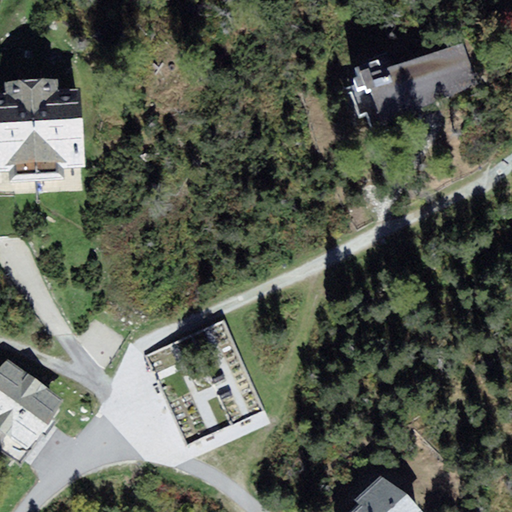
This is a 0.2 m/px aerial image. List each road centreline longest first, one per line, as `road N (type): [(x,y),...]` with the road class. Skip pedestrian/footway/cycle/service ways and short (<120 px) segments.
road 1 (residential): [(258,511),(123,407)]
road 2 (residential): [(26,511),(123,407)]
